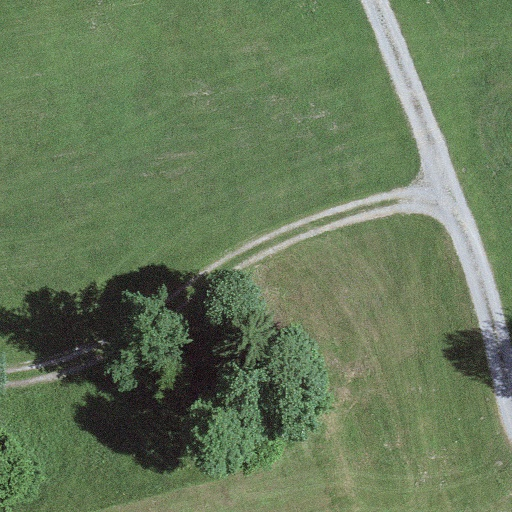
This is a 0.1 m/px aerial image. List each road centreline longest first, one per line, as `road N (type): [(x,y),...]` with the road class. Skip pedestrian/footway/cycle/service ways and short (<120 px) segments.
road 1 (track): [(0,390),(100,367),(305,239),(449,194)]
road 2 (unclassified): [(375,0),(511,379)]
